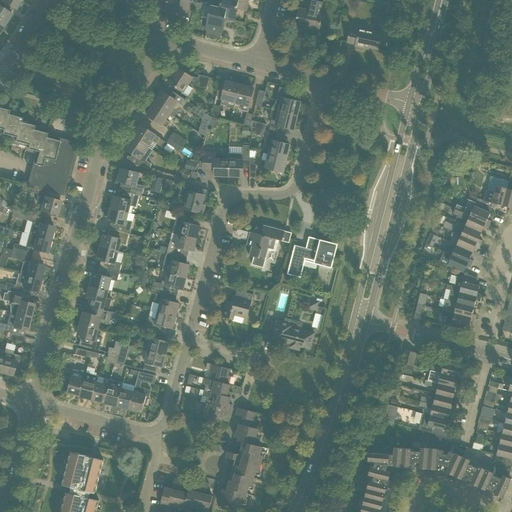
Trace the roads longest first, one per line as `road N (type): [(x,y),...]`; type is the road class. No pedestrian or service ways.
road 1 (residential): [(31,404),(101,143),(165,37)]
road 2 (residential): [(189,340),(225,210),(234,200),(294,189),(322,83)]
road 3 (tertiary): [(365,324),(421,104)]
road 4 (tertiary): [(408,102),(353,320)]
road 5 (tertiary): [(295,511),(343,382)]
road 6 (residential): [(31,404),(158,433)]
road 7 (residential): [(486,354),(365,324)]
